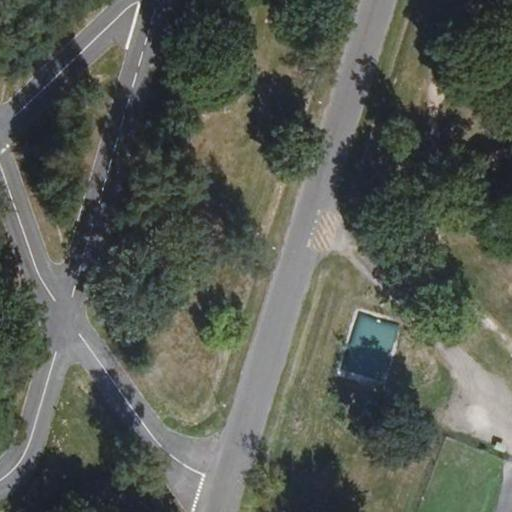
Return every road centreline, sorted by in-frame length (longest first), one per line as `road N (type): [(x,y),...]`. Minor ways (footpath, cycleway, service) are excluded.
road 1 (unclassified): [(226,492),(380,0)]
road 2 (unclassified): [(153,10),(64,325)]
road 3 (unclassified): [(64,325),(169,448),(226,492)]
road 4 (unclassified): [(0,131),(107,26),(153,10)]
road 5 (unclassified): [(0,158),(64,325)]
road 6 (unclassified): [(64,325),(27,457),(0,481)]
